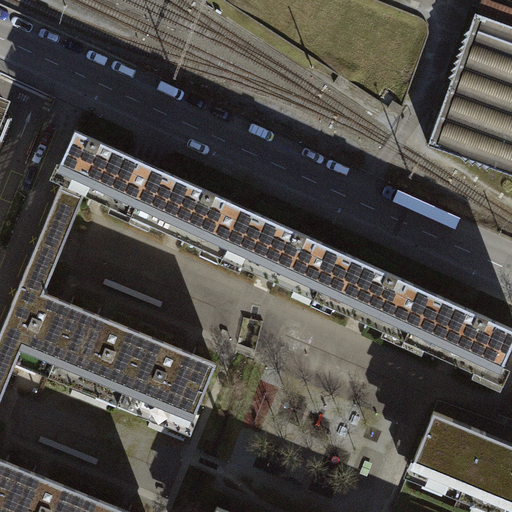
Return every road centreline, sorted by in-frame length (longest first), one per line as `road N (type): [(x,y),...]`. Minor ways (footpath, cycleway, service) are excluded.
road 1 (unclassified): [(83,75),(511,270)]
road 2 (residential): [(0,287),(83,75)]
